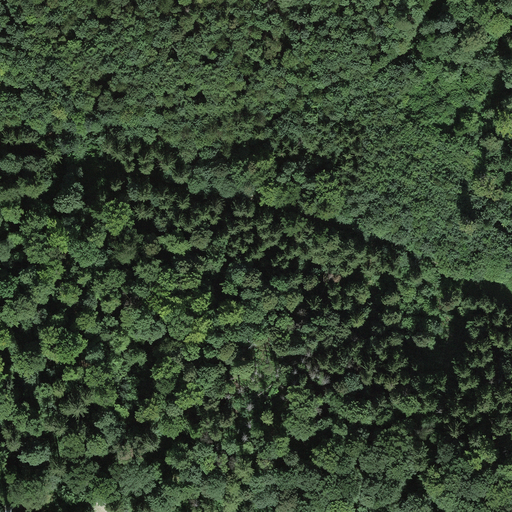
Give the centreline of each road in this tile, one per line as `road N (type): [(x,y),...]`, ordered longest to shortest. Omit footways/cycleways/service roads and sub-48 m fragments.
road 1 (track): [(0,137),(67,160),(271,200),(511,301)]
road 2 (track): [(436,0),(409,44),(367,72),(320,87),(121,130),(0,125)]
road 3 (track): [(0,444),(74,481),(101,511)]
